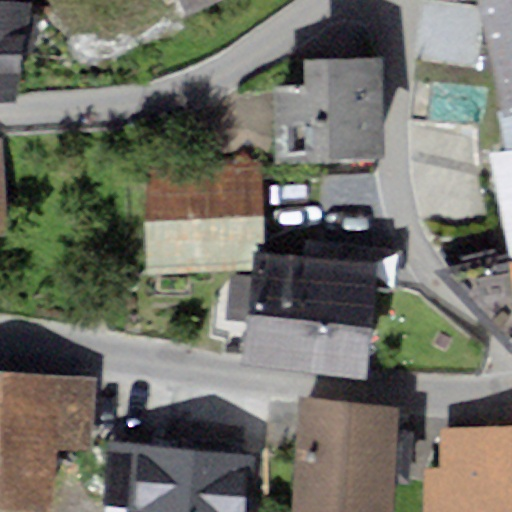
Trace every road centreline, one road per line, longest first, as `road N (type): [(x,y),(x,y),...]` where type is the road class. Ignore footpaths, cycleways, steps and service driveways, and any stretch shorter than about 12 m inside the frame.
road 1 (residential): [(511,395),(384,391),(0,343)]
road 2 (residential): [(511,362),(410,246),(398,200),(386,0)]
road 3 (residential): [(0,113),(120,112),(237,79),(342,0)]
